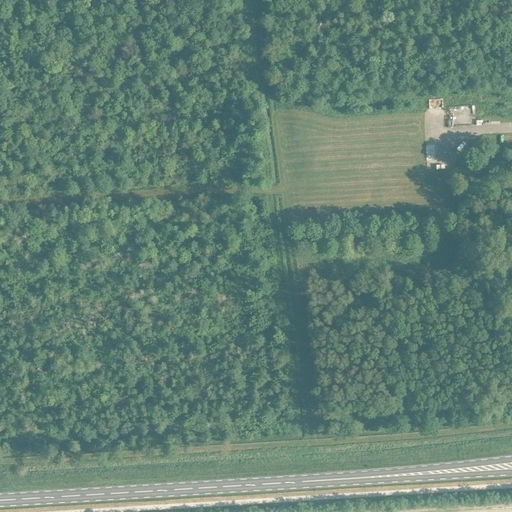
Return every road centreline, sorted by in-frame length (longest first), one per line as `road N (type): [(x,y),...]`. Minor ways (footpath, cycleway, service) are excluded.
road 1 (primary): [(0,503),(511,470)]
road 2 (track): [(278,293),(272,197),(296,183),(380,166),(432,138)]
